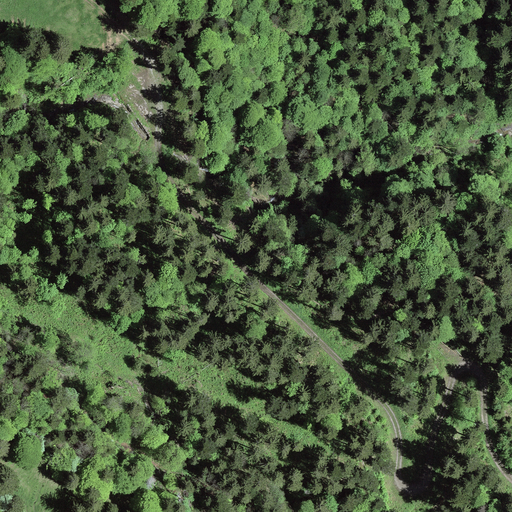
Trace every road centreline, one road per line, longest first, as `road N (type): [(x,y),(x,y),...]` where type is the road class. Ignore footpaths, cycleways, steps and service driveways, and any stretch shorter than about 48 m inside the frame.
road 1 (track): [(271,286),(386,404),(401,433),(402,489),(422,486),(461,364)]
road 2 (track): [(271,286),(195,213),(148,114)]
road 3 (track): [(511,472),(484,438),(481,369),(461,364)]
